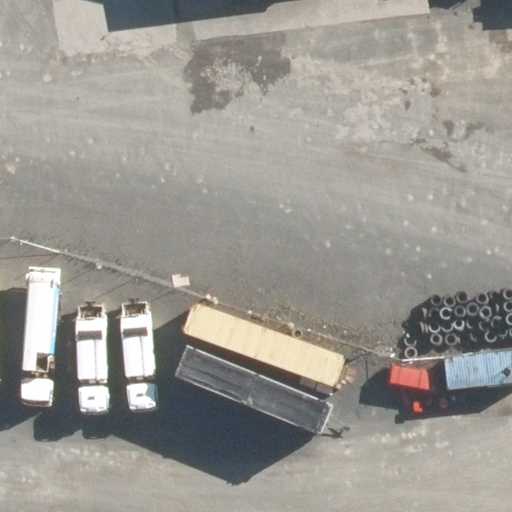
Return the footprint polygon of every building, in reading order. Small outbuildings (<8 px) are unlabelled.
[(182,249),(282,241),(278,181),(277,169),(158,178),(164,251),(182,249)] [(282,241),(182,249),(191,360),(371,346),(358,175),(278,181),(282,241)] [(30,198),(42,389),(168,381),(155,190),(30,198)] [(23,199),(0,200),(0,391),(36,390),(23,199)] [(511,333),(511,203),(386,212),(395,341),(511,333)]
